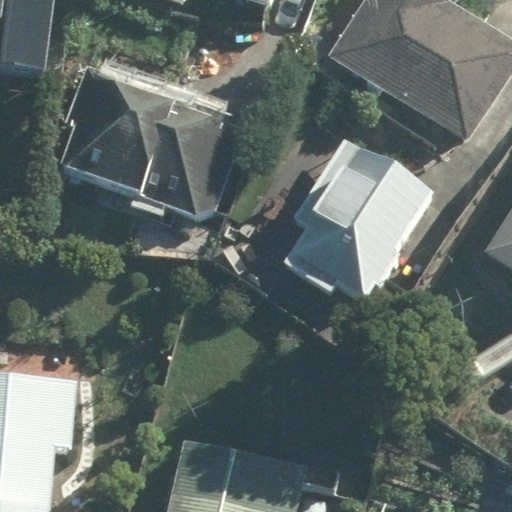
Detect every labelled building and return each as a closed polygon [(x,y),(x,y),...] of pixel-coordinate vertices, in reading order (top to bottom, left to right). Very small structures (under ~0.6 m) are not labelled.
[(0,0),(0,76),(54,81),(60,0),(0,0)] [(282,0),(142,0),(190,18),(197,0),(219,0),(275,21),(282,0)] [(456,0),(374,0),(330,75),(378,104),(384,95),(482,153),(511,103),(511,46),(451,10),(456,0)] [(249,133),(93,70),(69,130),(85,137),(69,174),(210,231),(249,133)] [(446,203),(348,142),(299,222),(313,231),(292,265),(375,317),(446,203)] [(511,221),(488,257),(511,273),(511,221)] [(83,383),(0,377),(0,511),(62,511),(66,457),(78,458),(83,383)] [(302,511),(311,467),(186,443),(172,511),(302,511)]
